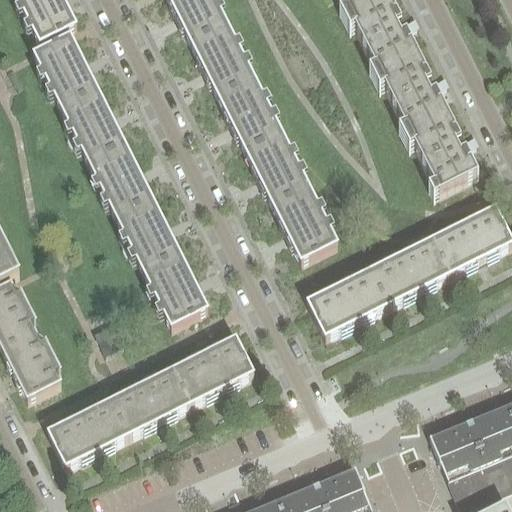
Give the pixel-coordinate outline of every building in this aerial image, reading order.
[(9,0),(37,55),(38,56),(74,38),(55,0),(9,0)] [(162,0),(189,53),(226,34),(209,0),(162,0)] [(335,0),(345,19),(383,0),(335,0)] [(383,0),(345,19),(376,81),(415,61),(404,40),(415,34),(411,26),(400,31),(383,0)] [(244,69),(226,34),(189,53),(217,108),(254,89),(248,79),(255,75),(250,65),(244,69)] [(59,119),(95,101),(68,47),(32,65),(59,119)] [(429,91),(415,61),(376,81),(389,108),(382,111),(387,121),(394,118),(407,142),(445,123),(433,99),(445,93),(440,85),(429,91)] [(244,163),(281,144),(254,89),(217,108),(244,163)] [(76,152),(87,174),(123,156),(95,101),(59,119),(71,143),(65,146),(69,155),(76,152)] [(445,123),(407,142),(438,204),(476,184),(463,158),(474,152),(470,144),(459,150),(445,123)] [(298,178),(281,144),(244,163),(272,218),(309,199),(304,188),(310,185),(305,174),(298,178)] [(87,174),(114,229),(150,210),(123,156),(87,174)] [(272,218),(299,272),(337,254),(309,199),(272,218)] [(130,260),(141,283),(178,265),(150,210),(114,229),(125,250),(119,253),(124,263),(130,260)] [(494,218),(431,249),(449,286),(475,273),(476,276),(487,270),(485,268),(511,255),(494,218)] [(0,290),(18,282),(0,246),(0,290)] [(395,267),(368,281),(387,317),(413,304),(414,307),(424,302),(423,299),(449,286),(431,249),(404,263),(400,256),(392,260),(395,267)] [(206,320),(206,319),(178,265),(141,283),(169,338),(206,320)] [(387,317),(368,281),(306,312),(324,349),(351,335),(352,338),(362,333),(361,330),(387,317)] [(15,303),(10,294),(10,292),(0,297),(0,358),(1,360),(34,343),(29,333),(34,331),(19,301),(15,303)] [(105,363),(122,354),(111,333),(101,339),(95,342),(105,363)] [(39,353),(34,343),(1,360),(26,410),(60,393),(54,383),(59,381),(44,351),(39,353)] [(216,403),(217,405),(227,400),(226,398),(253,385),(234,348),(172,379),(190,416),(216,403)] [(143,393),(109,410),(128,447),(154,434),(155,437),(165,432),(164,429),(190,416),(172,379),(151,389),(148,382),(140,386),(143,393)] [(456,511),(479,511),(511,498),(511,407),(428,442),(430,446),(428,447),(440,475),(440,474),(447,490),(451,499),(480,488),(484,500),(456,511)] [(128,447),(109,410),(47,441),(65,478),(91,465),(93,468),(103,463),(102,460),(128,447)] [(367,511),(365,505),(366,505),(354,477),(353,478),(351,474),(258,511),(367,511)] [(451,499),(456,511),(484,500),(480,488),(451,499)]
